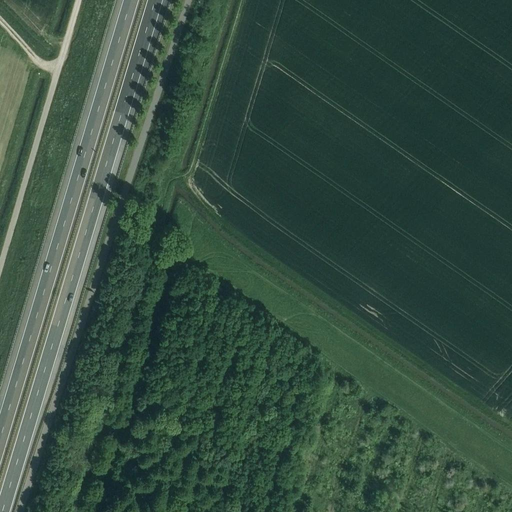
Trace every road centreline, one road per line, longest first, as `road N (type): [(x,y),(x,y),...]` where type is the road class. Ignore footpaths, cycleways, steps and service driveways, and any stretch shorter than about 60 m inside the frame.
road 1 (motorway): [(1,511),(155,0)]
road 2 (motorway): [(130,0),(0,438)]
road 3 (unclassified): [(0,264),(77,0)]
road 4 (track): [(91,511),(162,277)]
